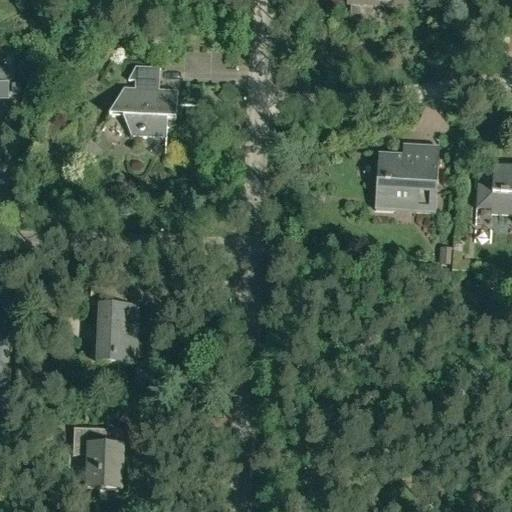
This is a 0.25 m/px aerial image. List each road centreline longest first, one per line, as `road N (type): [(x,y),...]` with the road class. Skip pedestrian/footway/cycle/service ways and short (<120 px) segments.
road 1 (unclassified): [(244,511),(253,249)]
road 2 (unclassified): [(0,238),(253,249)]
road 3 (unclassified): [(511,81),(259,101)]
road 4 (unclassified): [(253,249),(259,101)]
